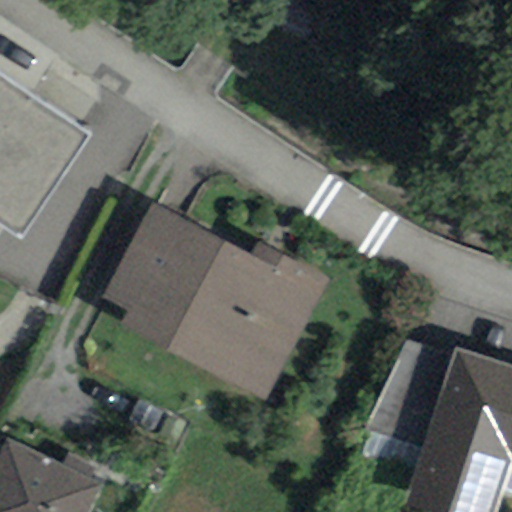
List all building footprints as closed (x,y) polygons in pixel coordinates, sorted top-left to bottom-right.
[(0,224),(22,239),(84,142),(0,88),(0,224)] [(304,279),(154,205),(114,286),(264,359),(304,279)] [(411,450),(440,345),(405,336),(377,441),(411,450)] [(511,379),(458,362),(413,506),(433,511),(494,511),(511,461),(511,379)] [(67,511),(85,478),(14,443),(0,469),(0,511),(67,511)]
